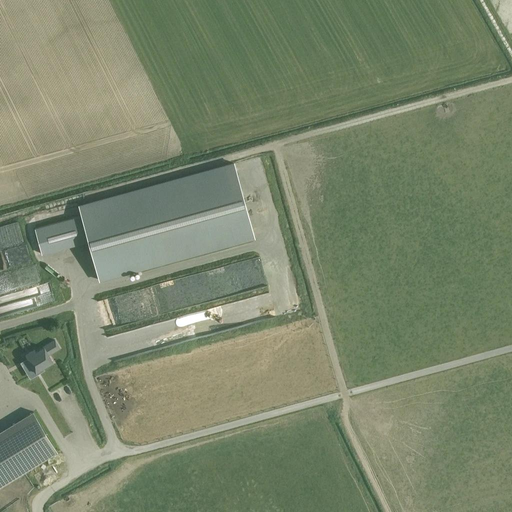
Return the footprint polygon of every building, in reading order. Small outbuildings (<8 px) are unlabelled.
[(81,216),(35,228),(42,254),(88,242),(99,280),(255,237),(235,164),(79,206),(81,216)] [(236,271),(242,295),(265,289),(259,265),(236,271)] [(0,305),(0,322),(52,311),(48,294),(0,305)] [(30,361),(31,363),(36,372),(53,362),(49,355),(60,349),(55,340),(36,352),(35,349),(26,354),(30,361)] [(0,486),(57,452),(33,412),(0,431),(0,486)]
